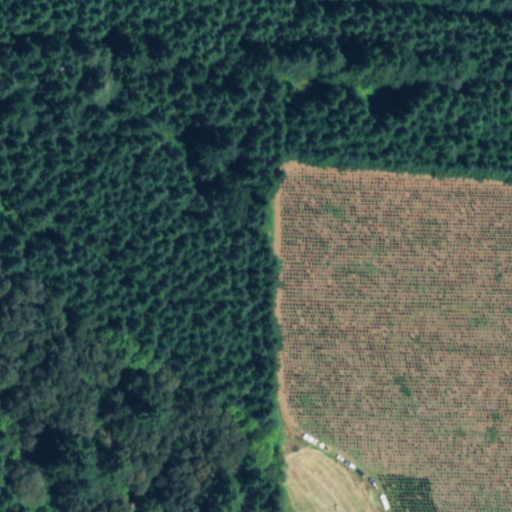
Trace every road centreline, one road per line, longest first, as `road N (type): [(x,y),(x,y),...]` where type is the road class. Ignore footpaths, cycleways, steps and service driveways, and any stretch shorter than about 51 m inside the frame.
road 1 (track): [(274,186),(278,408),(285,426),(352,467),(383,511)]
road 2 (track): [(511,181),(293,161),(274,186)]
road 3 (track): [(511,77),(295,80)]
road 4 (track): [(511,16),(329,0)]
